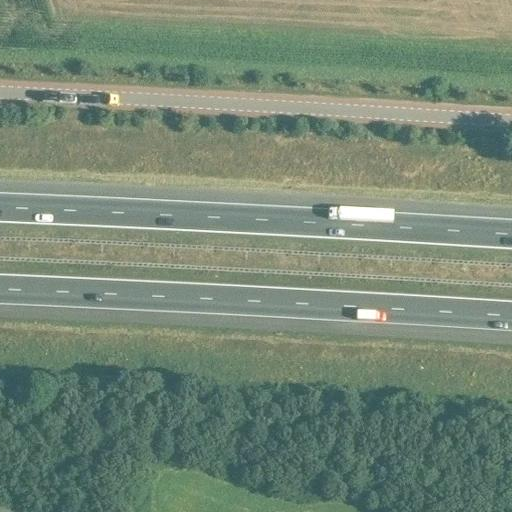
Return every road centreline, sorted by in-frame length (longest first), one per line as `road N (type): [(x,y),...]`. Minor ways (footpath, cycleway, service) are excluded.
road 1 (motorway): [(0,290),(511,323)]
road 2 (motorway): [(511,230),(0,197)]
road 3 (secondary): [(511,122),(0,93)]
